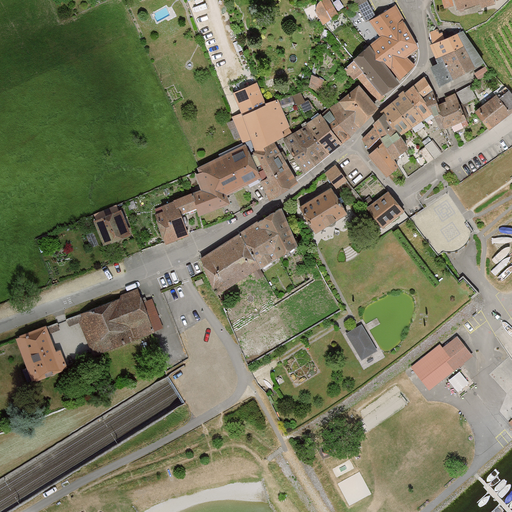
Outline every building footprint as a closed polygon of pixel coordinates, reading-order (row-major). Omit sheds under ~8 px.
[(338,16),(329,0),(321,0),(319,1),(316,12),(323,25),(338,16)] [(493,0),(442,0),(445,8),(455,5),(456,10),(481,3),(482,7),(495,4),(493,0)] [(403,16),(395,5),(369,21),(381,37),(370,45),(391,69),(400,80),(414,65),(407,57),(417,48),(400,18),(403,16)] [(431,67),(440,85),(484,62),(464,33),(463,30),(444,39),(441,33),(438,34),(436,29),(430,32),(434,44),(429,46),(438,63),(431,67)] [(388,71),(391,69),(370,45),(352,59),(353,60),(384,93),(398,82),(388,71)] [(384,93),(353,60),(344,68),(354,79),(356,77),(378,99),(384,93)] [(476,80),(488,73),(484,66),(472,73),(476,80)] [(324,81),(308,74),(306,86),(321,93),(324,81)] [(404,94),(422,118),(431,113),(421,97),(431,90),(422,77),(412,87),(404,94)] [(256,84),(233,92),(241,113),(232,117),(244,145),(259,179),(268,197),(295,178),(273,140),(282,136),(280,132),(288,125),(277,100),(264,105),(256,84)] [(329,108),(350,135),(375,104),(358,85),(329,108)] [(463,104),(476,97),(469,86),(457,93),(463,104)] [(437,105),(431,90),(421,97),(431,113),(440,129),(445,127),(437,105)] [(488,128),(511,108),(511,94),(508,90),(498,99),(495,95),(474,112),(488,128)] [(294,106),(297,104),(301,112),(310,108),(306,99),(302,101),(298,92),(290,96),(294,106)] [(393,104),(411,127),(422,118),(404,94),(393,104)] [(445,127),(464,118),(455,96),(437,105),(445,127)] [(400,135),(411,127),(393,104),(382,114),(400,135)] [(343,142),(350,135),(329,108),(322,113),(343,142)] [(329,153),(343,142),(322,113),(308,123),(329,153)] [(400,135),(382,114),(373,129),(379,137),(384,143),(394,158),(408,148),(400,135)] [(315,163),(329,153),(308,123),(293,132),(315,163)] [(379,137),(373,129),(362,141),(367,149),(379,137)] [(315,163),(293,132),(283,138),(303,172),(315,163)] [(442,153),(433,141),(426,146),(435,158),(442,153)] [(373,151),(390,173),(400,166),(394,158),(384,143),(373,151)] [(225,193),(259,179),(244,145),(197,166),(200,173),(195,175),(201,189),(191,193),(197,206),(200,214),(229,202),(225,193)] [(435,158),(426,146),(419,151),(428,163),(435,158)] [(335,166),(326,174),(337,188),(347,180),(335,166)] [(315,233),(346,213),(330,187),(299,206),(315,233)] [(383,228),(404,211),(388,191),(367,208),(383,228)] [(179,214),(197,206),(191,193),(162,205),(164,210),(153,214),(166,243),(188,234),(179,214)] [(96,219),(93,220),(103,244),(130,233),(120,209),(118,210),(115,204),(94,213),(96,219)] [(257,222),(276,255),(278,258),(298,244),(281,207),(257,222)] [(232,237),(253,271),(276,255),(257,222),(256,221),(232,237)] [(216,296),(253,271),(232,237),(201,257),(216,296)] [(153,332),(152,331),(161,327),(150,299),(142,302),(137,288),(117,296),(118,298),(77,314),(93,355),(153,332)] [(32,380),(66,367),(59,349),(55,350),(45,325),(15,337),(32,380)] [(361,359),(376,350),(361,325),(346,334),(361,359)] [(463,362),(472,355),(457,336),(442,348),(439,345),(410,368),(428,390),(463,362)] [(450,378),(458,389),(468,381),(460,370),(450,378)]
